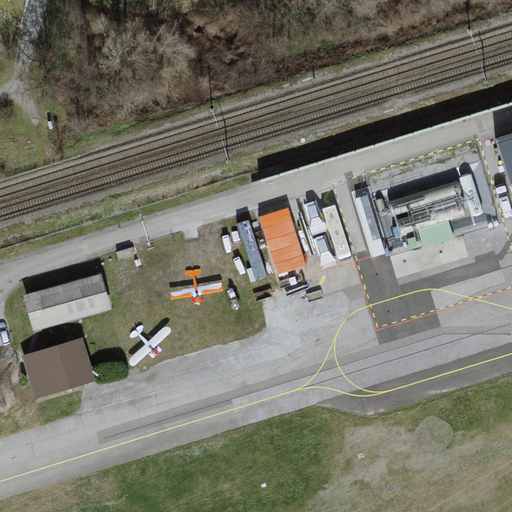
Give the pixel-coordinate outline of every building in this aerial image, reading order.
[(511,125),(493,131),(511,192),(511,125)] [(470,173),(459,176),(472,215),(482,212),(470,173)] [(457,180),(389,201),(394,216),(462,195),(457,180)] [(464,200),(395,221),(400,236),(468,215),(464,200)] [(101,270),(22,293),(34,331),(41,329),(113,307),(101,270)] [(26,351),(22,353),(29,375),(36,399),(95,380),(81,335),(35,349),(26,351)]
